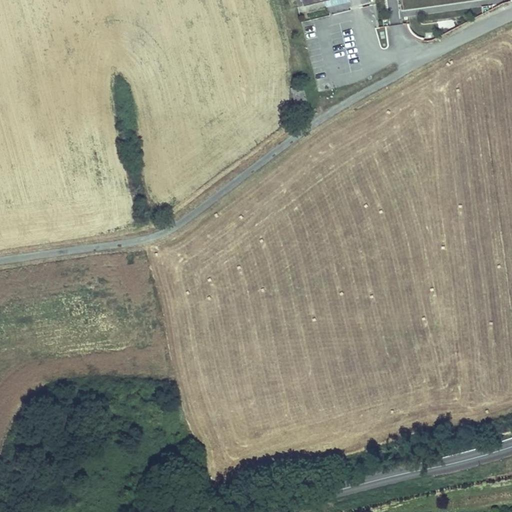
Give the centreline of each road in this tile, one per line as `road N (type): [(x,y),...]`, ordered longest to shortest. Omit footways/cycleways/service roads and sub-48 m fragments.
road 1 (unclassified): [(511,13),(320,114),(158,231),(0,257)]
road 2 (tertiary): [(511,444),(268,511)]
